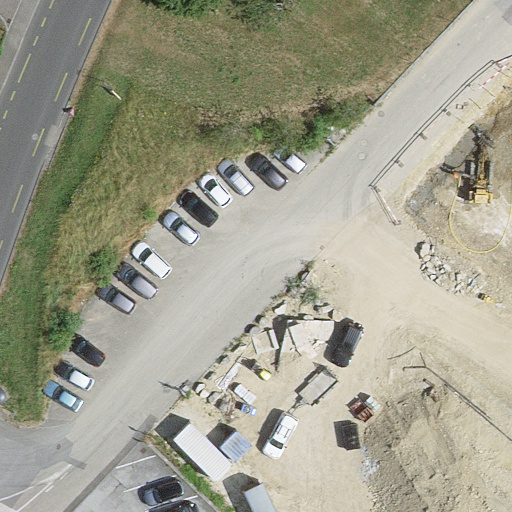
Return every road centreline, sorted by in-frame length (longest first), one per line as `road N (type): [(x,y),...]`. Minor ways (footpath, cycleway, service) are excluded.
road 1 (residential): [(4,511),(67,468),(511,9)]
road 2 (primary): [(78,0),(0,201)]
